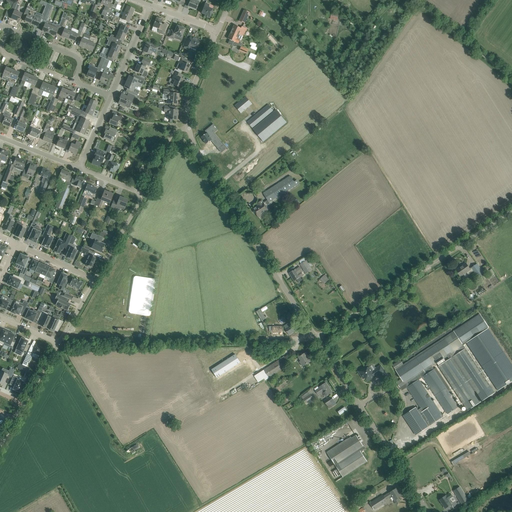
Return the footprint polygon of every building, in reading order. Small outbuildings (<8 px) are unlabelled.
[(112,7),(109,5),(111,0),(102,0),(102,1),(101,4),(105,6),(103,10),(110,13),(112,7)] [(186,0),(186,3),(189,4),(188,7),(196,10),(198,5),(199,0),(186,0)] [(18,6),(16,5),(17,2),(14,1),(13,4),(11,11),(9,13),(13,15),(11,19),(18,22),(22,14),(16,11),(18,6)] [(41,17),(41,18),(44,19),(50,5),(47,3),(45,6),(42,15),(41,17)] [(209,18),(213,10),(208,8),(209,5),(205,3),(201,13),(205,15),(205,16),(209,18)] [(36,12),(34,11),(30,10),(31,7),(29,6),(30,4),(29,4),(28,6),(25,13),(23,18),(26,19),(25,21),(25,22),(25,21),(31,24),(34,16),(36,12)] [(121,11),(124,13),(131,16),(134,10),(127,6),(128,6),(124,4),(121,11)] [(50,5),(44,19),(47,20),(51,10),(53,6),(50,5)] [(250,12),(247,11),(244,10),(239,20),(241,20),(242,21),(243,20),(245,21),(250,12)] [(34,16),(31,24),(37,26),(37,27),(39,24),(39,22),(41,19),(41,18),(41,17),(42,15),(35,13),(34,16)] [(129,22),(131,16),(124,13),(122,16),(121,15),(121,14),(120,14),(118,17),(114,16),(113,19),(119,21),(120,19),(129,22)] [(52,26),(49,34),(55,36),(55,37),(57,32),(58,29),(58,28),(61,29),(62,27),(65,19),(62,18),(59,25),(57,24),(56,25),(53,24),(52,26)] [(152,30),(157,32),(163,35),(167,25),(164,23),(162,23),(163,20),(157,18),(153,27),(152,30)] [(49,34),(52,26),(53,24),(46,21),(45,24),(45,23),(44,27),(42,31),(49,34)] [(121,26),(123,23),(119,21),(118,24),(117,24),(116,27),(118,27),(116,31),(117,31),(118,32),(126,35),(128,29),(129,29),(121,26)] [(85,24),(82,23),(78,31),(73,29),(72,28),(68,39),(74,41),(74,42),(76,37),(77,34),(78,33),(80,34),(85,24)] [(80,34),(80,36),(82,38),(84,34),(87,28),(87,26),(88,26),(85,24),(80,34)] [(169,35),(168,37),(169,37),(171,38),(174,39),(174,38),(181,41),(183,37),(182,37),(183,33),(185,29),(177,25),(174,33),(171,32),(171,30),(169,35)] [(242,27),(241,28),(234,25),(231,31),(241,36),(243,37),(246,29),(242,27)] [(68,39),(72,28),(68,27),(67,30),(64,29),(63,32),(61,36),(62,37),(62,36),(68,39)] [(108,37),(107,38),(111,40),(119,43),(120,40),(123,42),(123,41),(122,41),(123,39),(124,39),(126,35),(118,32),(117,31),(116,35),(115,36),(112,35),(110,38),(108,37)] [(231,31),(228,39),(230,40),(228,44),(232,46),(233,46),(234,46),(235,46),(236,46),(237,46),(237,45),(241,36),(231,31)] [(79,45),(79,46),(81,47),(85,49),(90,37),(90,36),(84,34),(82,38),(82,39),(81,42),(79,45)] [(189,49),(190,46),(197,49),(200,41),(190,36),(189,39),(186,38),(183,46),(189,49)] [(94,47),(95,44),(97,39),(90,37),(85,49),(92,51),(91,51),(92,52),(94,47)] [(111,40),(109,46),(112,47),(110,50),(118,53),(119,49),(118,49),(119,47),(120,47),(121,47),(118,46),(119,43),(111,40)] [(146,45),(143,52),(147,54),(151,55),(152,52),(156,53),(158,49),(159,47),(157,46),(152,44),(151,47),(146,45)] [(118,53),(110,50),(107,49),(105,55),(101,53),(100,56),(102,57),(105,59),(109,61),(112,62),(113,59),(115,60),(116,57),(117,57),(119,54),(117,54),(118,53)] [(175,55),(173,59),(179,62),(176,68),(178,69),(177,70),(175,69),(174,72),(175,72),(180,74),(182,71),(187,73),(190,66),(186,64),(187,60),(183,58),(181,57),(181,58),(175,55)] [(100,70),(105,59),(102,57),(97,69),(100,70)] [(152,62),(151,61),(143,58),(141,62),(143,63),(142,66),(137,64),(134,71),(139,73),(142,75),(141,76),(144,77),(144,78),(145,77),(146,76),(147,75),(147,74),(147,73),(147,72),(144,71),(145,67),(146,64),(149,66),(149,65),(151,66),(152,62)] [(102,76),(100,81),(106,83),(109,76),(110,73),(105,70),(109,61),(105,59),(100,70),(100,72),(103,73),(102,76)] [(97,70),(92,68),(93,66),(89,65),(88,68),(89,69),(87,75),(94,78),(97,70)] [(10,77),(13,70),(6,67),(2,77),(6,78),(6,76),(10,77)] [(15,82),(17,77),(19,73),(13,70),(10,77),(8,82),(14,84),(15,82)] [(170,79),(168,82),(170,83),(169,85),(173,87),(173,85),(180,88),(184,80),(179,78),(181,75),(184,76),(180,74),(175,72),(172,79),(170,79)] [(27,87),(31,76),(25,73),(20,84),(27,87)] [(34,87),(36,83),(38,78),(31,76),(27,87),(30,88),(33,89),(34,87)] [(144,79),(143,78),(138,76),(137,79),(129,76),(127,81),(136,86),(137,82),(142,85),(144,79)] [(134,89),(136,86),(127,81),(124,87),(132,91),(130,94),(140,98),(140,96),(137,95),(139,91),(134,89)] [(47,92),(50,85),(43,83),(38,94),(42,96),(42,95),(43,91),(47,92)] [(51,100),(54,93),(56,88),(50,85),(47,92),(50,94),(49,96),(48,99),(51,100)] [(53,102),(50,111),(53,112),(58,100),(62,101),(63,97),(65,98),(68,91),(62,88),(58,100),(55,98),(53,102)] [(163,95),(162,100),(168,100),(168,103),(172,104),(177,104),(177,97),(179,98),(179,94),(173,93),(173,90),(168,90),(164,90),(163,95)] [(73,100),(73,98),(75,94),(68,91),(65,98),(68,99),(66,103),(69,105),(67,111),(69,112),(70,113),(72,110),(73,107),(75,101),(73,100)] [(140,98),(130,94),(128,93),(127,96),(121,94),(119,99),(120,99),(118,104),(125,107),(128,100),(132,102),(134,96),(139,99),(140,98)] [(11,97),(9,101),(14,103),(15,102),(17,103),(17,104),(18,105),(17,107),(14,114),(18,116),(21,108),(24,103),(21,101),(15,99),(12,98),(11,97)] [(246,97),(238,103),(244,111),(252,104),(246,97)] [(87,106),(95,109),(97,103),(90,99),(87,106)] [(95,109),(87,106),(84,105),(81,111),(73,107),(72,110),(80,114),(81,111),(92,116),(95,109)] [(172,106),(165,106),(158,105),(158,108),(162,110),(164,110),(164,112),(168,113),(167,119),(168,119),(177,120),(178,110),(172,110),(172,106)] [(269,105),(247,122),(253,129),(274,111),(269,105)] [(274,111),(253,129),(263,142),(287,123),(276,109),(274,111)] [(79,117),(80,114),(72,110),(70,113),(70,114),(78,117),(76,123),(86,128),(89,122),(81,118),(79,117)] [(10,127),(12,122),(12,120),(8,119),(10,114),(7,113),(5,117),(2,124),(10,127)] [(120,122),(123,123),(124,120),(121,119),(122,118),(114,114),(112,118),(111,118),(108,123),(116,127),(118,123),(119,124),(120,122)] [(24,133),(25,128),(28,121),(20,118),(16,129),(24,133)] [(41,121),(40,120),(33,118),(29,127),(32,129),(30,135),(37,138),(40,131),(37,130),(41,121)] [(44,130),(42,135),(44,136),(43,140),(50,143),(52,139),(53,137),(55,133),(48,130),(50,124),(48,123),(47,123),(44,130)] [(86,128),(76,123),(74,123),(72,129),(83,134),(86,128)] [(117,130),(114,129),(110,127),(108,131),(105,130),(104,134),(105,134),(103,138),(110,142),(113,143),(115,138),(114,138),(117,130)] [(208,133),(202,137),(206,144),(210,141),(212,140),(218,148),(222,144),(213,133),(214,132),(211,127),(206,131),(208,133)] [(64,149),(66,144),(67,142),(68,138),(65,137),(64,140),(59,139),(56,146),(64,149)] [(69,143),(66,152),(68,153),(69,151),(76,154),(80,143),(77,142),(75,145),(69,143)] [(6,161),(7,158),(9,153),(1,150),(0,153),(0,164),(1,162),(5,164),(6,161)] [(93,159),(91,164),(99,167),(101,162),(102,163),(102,162),(104,163),(106,159),(104,158),(104,157),(105,156),(105,154),(102,152),(96,150),(94,155),(96,156),(94,159),(93,159)] [(117,164),(112,162),(114,156),(110,154),(105,166),(109,168),(109,169),(109,170),(110,170),(110,171),(113,172),(113,171),(114,171),(115,171),(115,170),(117,171),(118,167),(117,166),(117,165),(117,164)] [(25,166),(24,166),(26,161),(21,160),(16,158),(13,166),(10,165),(3,181),(8,183),(12,172),(13,168),(14,168),(15,168),(23,171),(25,166)] [(33,177),(35,171),(37,166),(30,163),(29,167),(26,166),(22,176),(28,179),(29,176),(33,177)] [(43,183),(39,192),(44,194),(47,184),(49,179),(50,177),(51,173),(47,171),(47,170),(43,168),(41,173),(40,176),(43,177),(41,182),(43,183)] [(68,186),(70,181),(72,177),(70,176),(71,174),(62,170),(59,177),(62,179),(60,182),(64,183),(64,184),(68,186)] [(259,218),(263,215),(262,214),(268,210),(266,206),(270,204),(269,203),(299,183),(297,180),(294,181),(290,175),(263,193),(267,200),(263,202),(262,200),(259,203),(260,205),(253,209),(259,218)] [(81,186),(82,183),(84,179),(76,176),(75,179),(73,179),(73,177),(71,182),(70,181),(68,186),(70,186),(71,185),(71,184),(73,184),(72,185),(80,188),(81,185),(81,186)] [(57,202),(55,207),(56,207),(55,209),(57,210),(57,208),(59,209),(62,210),(64,204),(71,187),(70,186),(68,186),(64,184),(57,202)] [(85,189),(83,194),(86,195),(87,192),(89,193),(88,196),(92,198),(94,194),(94,195),(95,193),(97,188),(87,184),(85,189)] [(109,203),(111,199),(113,194),(105,191),(101,199),(98,197),(96,202),(95,205),(100,207),(103,201),(109,203)] [(81,212),(87,198),(81,196),(76,210),(81,212)] [(125,207),(128,200),(120,197),(118,202),(114,201),(111,207),(119,210),(120,208),(123,210),(124,207),(125,207)] [(8,231),(10,232),(14,222),(11,220),(13,217),(7,214),(2,224),(3,224),(4,222),(6,223),(3,229),(5,230),(4,231),(7,232),(8,231)] [(17,222),(14,229),(17,230),(15,236),(21,239),(26,229),(22,227),(23,225),(17,222)] [(31,225),(28,231),(32,233),(29,240),(32,241),(32,242),(35,243),(36,243),(37,241),(38,240),(37,239),(41,232),(37,231),(39,228),(38,226),(37,226),(35,226),(35,227),(31,225)] [(45,238),(42,245),(44,247),(44,248),(47,249),(48,248),(49,246),(50,247),(50,246),(49,245),(53,238),(49,236),(53,227),(47,225),(42,237),(45,238)] [(105,244),(102,243),(96,241),(99,236),(92,233),(90,238),(95,240),(91,248),(101,253),(102,251),(103,251),(105,247),(104,246),(105,244)] [(72,236),(67,234),(66,234),(63,241),(59,239),(56,247),(55,246),(55,248),(54,251),(55,251),(55,253),(56,254),(57,254),(58,253),(59,254),(62,248),(63,249),(63,248),(66,249),(72,236)] [(71,259),(73,260),(77,250),(74,249),(75,246),(75,245),(73,244),(76,238),(72,236),(66,249),(66,250),(68,251),(66,256),(68,257),(68,258),(71,259)] [(82,247),(80,252),(88,256),(85,265),(88,266),(87,268),(91,269),(91,268),(92,268),(97,258),(88,254),(89,250),(82,247)] [(28,258),(21,255),(17,263),(20,265),(18,269),(21,270),(18,277),(23,279),(29,265),(26,263),(28,258)] [(34,261),(33,260),(30,269),(35,271),(39,263),(37,262),(37,261),(35,260),(34,261)] [(307,261),(300,264),(305,273),(312,270),(307,261)] [(40,274),(44,265),(39,263),(35,271),(35,272),(40,274)] [(470,270),(469,268),(466,263),(456,270),(460,276),(470,270)] [(484,275),(480,268),(477,264),(472,268),(479,279),(484,275)] [(47,266),(45,265),(44,265),(40,274),(45,276),(49,268),(49,267),(47,266)] [(294,271),(289,273),(294,281),(299,279),(300,278),(303,276),(303,275),(301,273),(303,272),(300,267),(295,270),(294,271)] [(52,276),(55,270),(49,268),(45,276),(47,277),(46,280),(49,281),(49,282),(52,283),(55,277),(52,276)] [(67,276),(62,273),(60,276),(59,276),(57,280),(58,281),(57,284),(60,286),(59,289),(63,291),(67,284),(69,279),(66,278),(67,276)] [(326,273),(320,278),(325,283),(330,278),(326,273)] [(7,284),(17,288),(19,283),(23,285),(28,287),(30,282),(23,279),(18,277),(17,276),(16,279),(11,277),(7,284)] [(82,282),(73,278),(71,281),(69,279),(67,284),(69,285),(69,286),(73,287),(73,286),(79,289),(79,290),(80,287),(81,287),(82,284),(82,282)] [(71,300),(72,300),(73,296),(63,292),(62,293),(61,296),(66,298),(67,298),(71,300)] [(61,296),(58,295),(57,294),(54,300),(57,301),(55,305),(59,307),(59,308),(62,309),(67,311),(70,304),(68,303),(69,299),(66,298),(61,296)] [(1,299),(2,296),(2,297),(1,299),(0,300),(0,306),(6,309),(7,307),(10,308),(12,304),(13,301),(8,299),(6,301),(1,299)] [(28,303),(24,301),(22,304),(20,303),(19,303),(18,305),(15,304),(11,312),(15,314),(16,313),(19,315),(21,309),(25,311),(28,303)] [(41,312),(38,310),(37,312),(33,310),(32,312),(28,310),(27,313),(26,313),(24,317),(25,317),(25,318),(29,320),(29,319),(30,320),(33,322),(35,318),(38,319),(38,317),(41,312)] [(261,314),(264,319),(272,314),(270,310),(261,314)] [(47,316),(48,314),(41,311),(41,312),(38,317),(42,319),(40,325),(41,325),(41,326),(43,327),(44,327),(47,328),(51,318),(47,316)] [(400,360),(392,365),(395,370),(401,379),(396,382),(400,388),(401,387),(403,390),(407,388),(421,408),(418,410),(416,407),(403,416),(416,435),(444,417),(435,404),(420,380),(423,378),(428,387),(426,388),(427,390),(430,389),(447,414),(459,406),(450,394),(452,392),(437,368),(434,369),(432,366),(447,356),(450,359),(439,366),(464,403),(469,410),(495,393),(490,386),(466,349),(454,357),(451,353),(463,345),(467,343),(498,391),(511,381),(511,364),(479,314),(476,316),(454,331),(454,332),(404,365),(403,364),(400,360)] [(58,319),(58,321),(51,318),(47,328),(50,329),(50,330),(52,332),(53,331),(54,331),(56,325),(60,327),(63,322),(58,319)] [(290,323),(284,326),(285,328),(285,329),(289,335),(295,331),(296,332),(297,332),(298,331),(299,331),(299,330),(299,329),(301,327),(297,321),(291,325),(290,323)] [(0,343),(3,345),(9,333),(3,330),(0,336),(0,343)] [(12,341),(14,335),(13,335),(13,334),(10,332),(9,333),(3,345),(12,349),(15,343),(12,341)] [(22,337),(16,349),(26,354),(29,346),(26,344),(28,341),(25,340),(25,339),(22,337)] [(34,353),(39,356),(43,348),(35,345),(33,351),(29,349),(22,365),(26,367),(28,363),(29,363),(34,353)] [(212,367),(217,376),(242,360),(244,362),(248,359),(251,363),(257,359),(252,351),(247,353),(245,350),(239,354),(237,351),(212,367)] [(284,357),(254,376),(258,383),(264,379),(265,380),(269,377),(285,367),(296,359),(292,353),(288,355),(284,358),(284,357)] [(302,367),(306,364),(310,362),(307,357),(308,356),(306,353),(299,357),(301,360),(299,362),(302,367)] [(382,380),(386,377),(388,376),(381,366),(375,369),(376,370),(374,372),(370,366),(368,368),(365,370),(364,368),(358,371),(363,379),(365,377),(368,381),(376,376),(375,375),(378,373),(382,380)] [(8,374),(1,371),(0,372),(0,383),(3,385),(7,376),(11,378),(15,370),(10,368),(8,374)] [(13,376),(10,384),(14,386),(13,389),(19,392),(24,382),(17,379),(18,378),(13,376)] [(326,396),(328,395),(332,392),(326,383),(320,387),(321,388),(316,391),(318,394),(323,391),(326,396)] [(305,397),(303,399),(306,403),(313,398),(308,392),(303,395),(305,397)] [(327,406),(334,401),(331,396),(324,401),(327,406)] [(360,452),(366,449),(363,445),(362,446),(356,436),(352,439),(351,437),(327,453),(343,477),(366,462),(360,452)] [(467,453),(454,460),(456,463),(469,456),(467,453)] [(466,498),(462,491),(460,487),(454,491),(456,494),(460,502),(462,504),(468,500),(466,498)] [(383,495),(370,503),(374,510),(387,502),(386,500),(390,498),(393,496),(395,500),(394,501),(396,505),(401,502),(398,498),(401,497),(396,489),(392,491),(387,494),(384,496),(383,495)] [(445,508),(451,504),(448,499),(452,497),(450,494),(446,496),(440,500),(445,508)]
